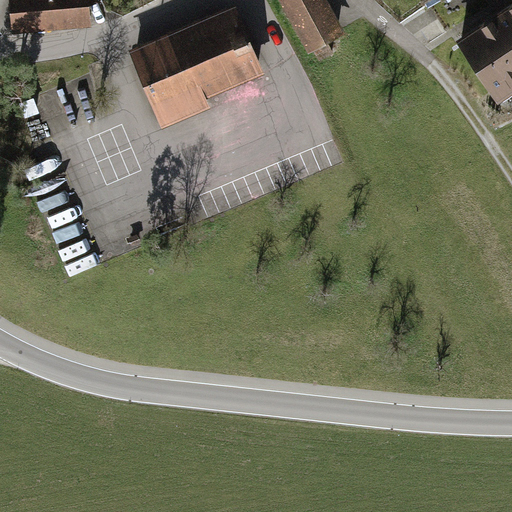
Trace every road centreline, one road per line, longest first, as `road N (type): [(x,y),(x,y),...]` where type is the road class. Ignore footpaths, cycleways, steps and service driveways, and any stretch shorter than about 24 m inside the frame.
road 1 (tertiary): [(0,333),(39,357),(158,387),(511,422)]
road 2 (residential): [(183,0),(116,33),(0,52)]
